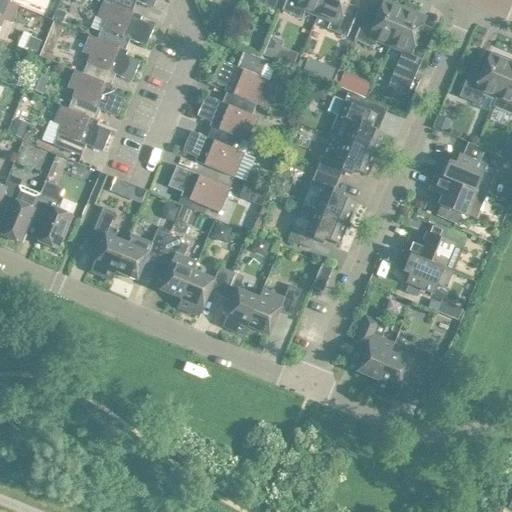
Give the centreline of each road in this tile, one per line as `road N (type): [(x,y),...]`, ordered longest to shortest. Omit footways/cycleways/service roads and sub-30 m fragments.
road 1 (residential): [(309,384),(462,0)]
road 2 (residential): [(309,384),(0,255)]
road 3 (residential): [(511,428),(411,427),(309,384)]
road 4 (residential): [(146,157),(185,54),(179,0)]
